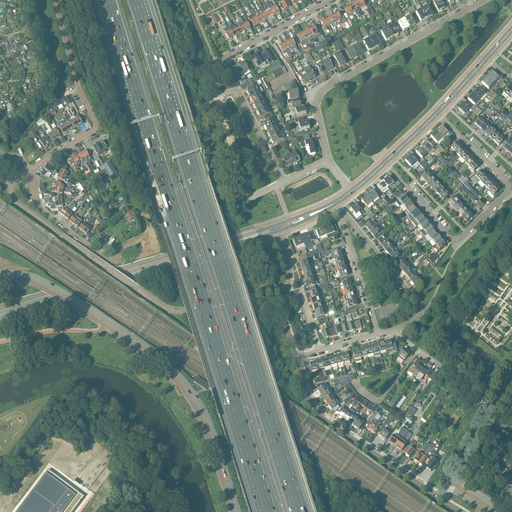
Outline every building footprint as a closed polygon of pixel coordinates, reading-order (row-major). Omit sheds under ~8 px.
[(276,0),(278,5),(282,12),(287,9),(282,0),(281,0),(276,0)] [(282,0),(287,9),(291,7),(287,0),(285,2),(284,0),(282,0)] [(360,0),(357,2),(362,12),(367,10),(363,3),(360,0)] [(441,2),(439,0),(434,0),(432,1),(434,5),(438,12),(444,8),(441,2)] [(360,17),(362,16),(360,13),(362,12),(357,2),(352,5),(360,18),(360,17)] [(260,3),(258,4),(267,20),(269,19),(269,20),(271,18),(267,11),(265,12),(260,3)] [(265,21),(267,20),(258,4),(256,5),(258,9),(259,11),(257,12),(257,13),(263,23),(265,22),(265,21)] [(270,6),(275,16),(280,13),(276,6),(273,8),(272,5),(270,6)] [(360,18),(352,5),(348,7),(352,14),(354,12),(356,15),(358,19),(360,18)] [(252,23),(254,27),(258,25),(250,10),(248,6),(246,7),(251,16),(247,18),(251,24),(252,23)] [(422,9),(427,18),(433,15),(428,6),(422,9)] [(257,13),(255,14),(252,9),(250,10),(258,25),(260,24),(263,23),(257,13)] [(370,9),(367,10),(366,11),(370,18),(374,16),(370,9)] [(427,18),(422,9),(416,13),(421,22),(427,18)] [(337,13),(333,16),(338,25),(339,27),(346,23),(343,17),(341,19),(339,16),(338,15),(337,13)] [(338,25),(333,16),(329,18),(334,28),(335,28),(336,31),(338,29),(337,26),(338,25)] [(404,19),(409,28),(415,25),(410,16),(404,19)] [(240,17),(238,18),(239,20),(246,32),(248,30),(248,31),(251,30),(250,29),(247,22),(244,24),(242,20),(240,17)] [(239,20),(238,18),(236,19),(238,23),(240,26),(238,27),(242,34),(246,32),(239,20)] [(334,28),(329,18),(325,20),(329,27),(331,26),(333,29),(334,28)] [(385,26),(392,38),(398,34),(393,25),(392,25),(395,23),(392,18),(390,19),(389,19),(391,23),(388,25),(385,26)] [(409,28),(404,19),(398,22),(403,31),(409,28)] [(230,32),(233,38),(238,36),(234,29),(232,26),(230,23),(228,24),(230,27),(228,29),(230,32)] [(231,40),(233,38),(230,32),(228,29),(226,24),(223,25),(226,30),(224,31),(225,34),(229,41),(231,40)] [(242,34),(238,27),(236,28),(234,25),(232,26),(234,29),(238,36),(242,34)] [(315,30),(314,26),(309,29),(315,39),(320,36),(320,37),(323,36),(320,31),(318,32),(316,29),(315,30)] [(383,31),(381,32),(379,29),(379,28),(375,28),(378,33),(379,35),(381,33),(386,41),(392,38),(385,26),(382,28),(383,31)] [(353,30),(354,31),(360,42),(363,40),(359,34),(358,32),(359,32),(357,28),(353,30)] [(369,39),(374,47),(380,44),(376,36),(378,34),(379,35),(378,33),(375,28),(372,28),(373,37),(369,39)] [(315,39),(309,29),(305,31),(311,41),(312,44),(314,43),(313,40),(315,39)] [(311,41),(305,31),(301,33),(305,40),(307,43),(311,41)] [(360,42),(354,31),(351,32),(357,43),(360,42)] [(305,40),(301,33),(297,36),(299,39),(298,39),(300,43),(301,43),(302,45),(304,44),(303,41),(305,40)] [(345,63),(340,53),(339,52),(342,50),(337,41),(336,41),(335,38),(330,40),(337,53),(333,55),(334,56),(333,56),(339,67),(345,63)] [(287,41),(292,50),(294,49),(296,52),(298,51),(295,46),(295,45),(293,42),(291,39),(287,41)] [(374,47),(369,39),(363,42),(368,51),(374,47)] [(292,50),(287,41),(283,44),(288,54),(290,53),(290,51),(292,50)] [(288,54),(283,44),(279,46),(284,55),(286,54),(288,58),(290,56),(288,54)] [(351,48),(357,57),(363,54),(358,44),(351,48)] [(357,57),(351,48),(346,51),(351,60),(357,57)] [(258,67),(258,66),(265,63),(265,62),(267,61),(269,64),(274,61),(268,50),(262,53),(263,53),(260,55),(260,53),(253,57),(258,67)] [(322,63),(326,71),(333,68),(328,59),(322,63)] [(297,75),(298,76),(302,85),(309,81),(302,70),(297,73),(290,62),(287,64),(294,76),(297,75)] [(248,64),(246,66),(244,63),(239,66),(243,74),(249,71),(250,73),(252,72),(251,69),(248,64)] [(326,71),(322,63),(316,66),(320,75),(326,71)] [(239,66),(233,69),(239,79),(244,76),(243,74),(239,66)] [(309,67),(303,70),(302,70),(309,81),(315,78),(310,69),(309,67)] [(488,89),(493,84),(498,78),(492,72),(489,75),(487,78),(485,80),(484,80),(481,83),(488,89)] [(247,91),(250,98),(260,93),(262,92),(259,86),(257,82),(256,83),(248,87),(250,90),(248,91),(247,91)] [(508,98),(511,92),(511,90),(508,87),(503,93),(508,98)] [(473,94),(480,100),(485,94),(478,88),(475,91),(476,92),(473,94)] [(298,104),(298,100),(299,99),(297,92),(288,94),(290,101),(287,102),(288,106),(291,106),(298,104)] [(254,105),(263,100),(260,93),(250,98),(254,105)] [(470,96),(468,99),(474,105),(472,107),(480,115),(480,114),(482,112),(475,105),(480,100),(473,94),(471,97),(470,96)] [(257,111),(266,107),(263,100),(254,105),(257,111)] [(298,104),(291,106),(292,110),(295,110),(297,117),(306,114),(304,107),(301,107),(300,103),(298,104)] [(464,115),(469,109),(463,103),(458,109),(464,115)] [(68,107),(70,110),(69,110),(79,126),(83,123),(77,114),(76,115),(75,114),(70,106),(68,107)] [(266,107),(257,111),(261,118),(263,117),(265,119),(272,116),(271,113),(270,114),(266,107)] [(472,107),(470,110),(477,117),(480,115),(472,107)] [(69,110),(68,111),(70,114),(72,118),(70,119),(71,121),(75,128),(79,126),(69,110)] [(65,115),(63,116),(64,118),(71,130),(75,128),(71,121),(70,119),(68,120),(65,115)] [(267,130),(276,126),(273,119),(274,118),(272,116),(265,119),(266,122),(263,124),(267,130)] [(480,118),(474,124),(479,129),(485,122),(487,120),(482,116),(480,118)] [(36,124),(37,125),(38,126),(39,127),(44,124),(46,123),(43,118),(40,120),(36,124)] [(61,123),(63,126),(67,133),(71,130),(64,118),(62,119),(63,121),(61,123)] [(304,118),(294,120),(295,124),(298,124),(300,131),(309,129),(307,121),(305,122),(304,118)] [(53,129),(48,121),(46,123),(47,123),(56,139),(60,137),(60,136),(57,130),(55,128),(53,129)] [(484,133),(490,127),(485,122),(479,129),(484,133)] [(47,123),(46,123),(44,124),(48,131),(46,132),(51,142),(56,139),(47,123)] [(67,133),(63,126),(61,127),(59,123),(57,124),(63,135),(67,133)] [(276,126),(267,130),(270,137),(279,132),(276,126)] [(436,132),(442,138),(448,133),(441,126),(438,129),(439,130),(436,132)] [(489,137),(495,131),(490,127),(484,133),(489,137)] [(33,130),(28,134),(33,140),(38,137),(33,130)] [(494,142),(500,136),(499,136),(495,131),(489,137),(494,142)] [(279,132),(270,137),(274,144),(276,143),(278,145),(285,141),(284,139),(283,139),(279,133),(279,132)] [(442,138),(436,132),(434,134),(433,134),(430,137),(437,143),(442,138)] [(499,136),(500,136),(494,142),(499,146),(502,143),(504,140),(506,138),(501,134),(499,136)] [(300,144),(301,148),(306,147),(308,147),(309,151),(310,155),(315,154),(312,140),(310,141),(309,135),(294,139),(297,144),(297,145),(300,144)] [(40,143),(41,143),(44,147),(51,142),(48,139),(47,139),(46,137),(39,142),(40,143)] [(508,153),(511,149),(511,144),(510,143),(511,141),(511,138),(510,137),(505,143),(507,145),(503,148),(508,153)] [(92,148),(97,155),(98,157),(107,152),(105,150),(106,150),(102,142),(99,144),(100,146),(99,146),(98,145),(92,148)] [(421,147),(427,154),(433,148),(427,142),(424,144),(424,145),(421,147)] [(455,153),(461,147),(457,142),(451,148),(455,153)] [(427,154),(421,147),(419,150),(419,149),(416,152),(422,159),(427,154)] [(461,147),(455,153),(460,158),(466,152),(461,147)] [(92,161),(90,158),(86,152),(82,154),(87,163),(88,165),(90,167),(90,168),(90,169),(92,172),(93,172),(95,171),(92,166),(91,165),(90,164),(90,162),(92,161)] [(288,156),(293,165),(300,162),(295,152),(288,156)] [(464,162),(470,157),(466,152),(460,158),(464,162)] [(88,165),(87,163),(82,154),(78,157),(81,163),(83,166),(85,165),(88,170),(90,173),(92,172),(90,169),(90,168),(90,167),(88,165)] [(410,155),(405,161),(413,170),(419,164),(410,155)] [(293,165),(288,156),(281,159),(286,169),(293,165)] [(438,158),(441,162),(443,165),(446,162),(443,160),(440,156),(438,158)] [(469,167),(475,161),(470,157),(464,162),(469,167)] [(76,170),(78,175),(80,173),(78,169),(72,160),(68,163),(71,168),(74,167),(76,170)] [(480,166),(475,161),(469,167),(471,169),(471,170),(472,171),(473,171),(474,172),(480,166)] [(116,173),(115,171),(110,162),(103,166),(109,178),(116,173)] [(62,170),(60,175),(77,182),(78,181),(76,178),(74,176),(71,175),(70,177),(67,176),(68,173),(62,170)] [(425,182),(431,176),(427,171),(421,177),(425,182)] [(480,182),(487,175),(482,171),(475,177),(480,182)] [(60,175),(58,180),(65,182),(68,184),(75,187),(76,184),(78,185),(79,183),(77,182),(60,175)] [(485,186),(491,180),(487,175),(480,182),(485,186)] [(430,187),(436,181),(431,176),(425,182),(430,187)] [(457,179),(459,181),(463,185),(468,181),(466,178),(465,179),(464,180),(461,178),(459,176),(457,179)] [(383,182),(388,188),(394,183),(389,177),(383,182)] [(489,191),(496,185),(491,180),(485,186),(489,191)] [(436,181),(430,187),(434,191),(440,186),(436,181)] [(388,188),(383,182),(377,186),(382,193),(388,188)] [(63,188),(64,185),(57,184),(56,189),(71,192),(74,192),(74,190),(73,189),(63,188)] [(496,185),(489,191),(494,196),(500,189),(496,185)] [(439,196),(445,190),(440,186),(434,191),(439,196)] [(445,190),(439,196),(443,201),(449,195),(445,190)] [(367,196),(372,202),(378,198),(373,191),(367,196)] [(402,205),(408,200),(403,195),(403,196),(398,200),(395,202),(399,207),(402,205)] [(372,202),(367,196),(361,201),(366,207),(372,202)] [(85,200),(84,200),(82,203),(79,206),(81,207),(88,198),(87,197),(85,200)] [(453,208),(459,202),(454,197),(448,203),(453,208)] [(88,198),(81,207),(80,208),(81,209),(79,211),(80,212),(76,217),(74,216),(69,221),(70,221),(70,222),(71,223),(72,223),(73,224),(86,208),(88,206),(90,202),(90,201),(88,198)] [(406,210),(412,205),(408,200),(402,205),(406,210)] [(58,212),(64,208),(63,207),(63,205),(66,204),(66,206),(71,202),(55,203),(56,208),(58,208),(58,212)] [(457,213),(463,207),(459,202),(453,208),(457,213)] [(64,208),(58,212),(58,213),(60,214),(61,214),(61,215),(62,216),(63,216),(64,217),(73,206),(74,205),(72,203),(71,205),(70,206),(66,210),(64,209),(64,208)] [(352,215),(351,216),(354,220),(356,219),(356,220),(360,217),(359,216),(360,215),(358,212),(361,210),(356,204),(350,208),(354,213),(352,215)] [(76,206),(74,205),(73,206),(64,217),(66,219),(67,220),(68,220),(72,215),(70,213),(72,211),(74,208),(76,206)] [(410,215),(411,214),(416,210),(412,205),(406,210),(410,215)] [(462,218),(465,214),(468,211),(463,207),(457,213),(462,218)] [(76,227),(77,227),(78,227),(82,222),(80,220),(84,215),(86,212),(87,210),(86,208),(73,224),(75,226),(76,227)] [(124,215),(130,221),(135,217),(129,210),(124,215)] [(420,215),(416,210),(411,214),(410,215),(408,217),(412,222),(420,215)] [(468,211),(465,214),(462,218),(466,222),(473,216),(470,213),(471,212),(469,210),(468,211)] [(418,225),(424,220),(420,215),(412,222),(416,227),(418,225)] [(380,223),(382,222),(387,218),(385,216),(379,221),(375,225),(374,225),(371,222),(365,227),(369,232),(380,223)] [(83,232),(92,219),(91,218),(85,225),(83,223),(79,229),(80,230),(81,230),(83,232)] [(94,221),(92,219),(83,232),(85,233),(85,234),(86,235),(87,235),(91,229),(89,228),(91,225),(94,222),(94,221)] [(423,230),(429,225),(424,220),(418,225),(422,230),(423,230)] [(376,235),(377,237),(383,232),(382,230),(381,231),(380,232),(377,229),(382,225),(380,223),(369,232),(374,237),(375,236),(376,235)] [(94,235),(99,228),(96,225),(91,232),(94,234),(94,235)] [(323,228),(326,236),(328,240),(339,235),(335,225),(332,226),(331,225),(323,228)] [(424,237),(427,235),(433,230),(429,225),(423,230),(422,230),(420,232),(424,237)] [(326,236),(323,228),(315,231),(319,239),(326,236)] [(431,240),(437,236),(433,230),(427,235),(431,240)] [(381,246),(392,237),(391,235),(388,237),(385,234),(383,232),(377,237),(379,239),(377,241),(381,246)] [(96,242),(102,247),(108,239),(101,234),(96,242)] [(300,237),(303,245),(312,242),(308,234),(300,237)] [(431,240),(435,245),(441,241),(437,236),(431,240)] [(303,245),(300,237),(292,240),(296,248),(303,245)] [(385,251),(392,246),(389,243),(394,239),(392,237),(381,246),(385,251)] [(435,245),(432,247),(433,250),(434,249),(437,252),(439,250),(445,245),(441,241),(435,245)] [(392,246),(385,251),(390,256),(400,247),(399,245),(394,249),(392,246)] [(397,262),(401,258),(400,256),(397,253),(398,253),(397,252),(404,247),(403,245),(400,247),(390,256),(394,261),(396,260),(397,262)] [(334,259),(334,260),(342,257),(340,251),(336,252),(335,249),(329,251),(329,252),(320,254),(321,257),(330,255),(329,254),(332,253),(333,257),(331,258),(332,260),(334,259)] [(434,254),(428,259),(431,263),(437,258),(434,254)] [(336,266),(344,264),(342,257),(334,260),(336,266)] [(404,259),(403,259),(402,260),(401,258),(397,262),(399,264),(397,265),(401,270),(404,268),(407,265),(408,264),(404,259)] [(300,263),(302,270),(309,267),(312,266),(310,260),(307,261),(300,263)] [(344,264),(336,266),(338,272),(346,270),(344,264)] [(404,268),(401,270),(405,275),(411,270),(409,268),(410,266),(408,264),(407,265),(404,268)] [(312,266),(309,267),(302,270),(304,276),(311,273),(314,272),(312,266)] [(405,275),(410,280),(413,278),(415,276),(418,274),(420,271),(419,269),(416,272),(414,274),(411,270),(405,275)] [(338,274),(337,275),(338,279),(340,278),(348,276),(346,270),(338,272),(338,274)] [(311,273),(304,276),(306,282),(313,280),(313,279),(311,273)] [(413,278),(410,280),(414,285),(419,281),(415,276),(413,278)] [(313,280),(306,282),(307,288),(315,286),(314,282),(317,281),(316,279),(313,279),(313,280)] [(343,290),(351,287),(349,280),(341,283),(343,290)] [(324,285),(319,287),(320,290),(324,289),(326,294),(327,294),(330,293),(329,287),(328,285),(324,285)] [(345,296),(353,293),(351,287),(343,290),(345,296)] [(311,299),(318,297),(316,291),(309,293),(311,299)] [(345,296),(343,296),(345,302),(347,302),(355,300),(353,293),(345,296)] [(313,306),(320,303),(318,297),(311,299),(313,306)] [(350,310),(356,309),(355,306),(357,306),(355,300),(347,302),(349,308),(350,310)] [(320,303),(313,306),(315,312),(322,310),(322,309),(320,303)] [(317,318),(324,316),(324,315),(327,315),(325,308),(322,309),(322,310),(315,312),(317,318)] [(362,321),(361,322),(361,319),(352,321),(353,324),(355,331),(361,329),(361,328),(364,327),(362,321)] [(339,324),(342,334),(348,333),(346,325),(343,326),(342,323),(339,324)] [(342,334),(339,324),(337,325),(338,328),(334,329),(336,336),(342,334)] [(346,325),(348,333),(355,331),(353,324),(346,325)] [(323,340),(330,338),(328,331),(327,328),(325,329),(325,331),(321,332),(322,333),(322,336),(323,340)] [(336,336),(334,329),(328,331),(330,338),(336,336)] [(384,343),(386,351),(387,353),(397,351),(394,341),(390,342),(390,341),(384,343)] [(386,351),(384,343),(377,345),(379,353),(386,351)] [(380,355),(379,353),(377,345),(371,347),(373,354),(374,357),(380,355)] [(373,354),(371,347),(365,348),(367,356),(373,354)] [(367,356),(365,348),(359,350),(361,358),(367,356)] [(404,349),(398,358),(403,362),(404,360),(409,354),(404,349)] [(362,361),(361,358),(359,350),(352,352),(353,355),(350,356),(353,363),(362,361)] [(341,355),(343,363),(349,361),(347,353),(341,355)] [(343,363),(341,355),(334,357),(336,365),(343,363)] [(336,365),(334,357),(328,359),(330,366),(336,365)] [(330,366),(328,359),(322,360),(324,368),(330,366)] [(324,368),(322,360),(316,362),(318,370),(324,368)] [(414,379),(422,369),(418,365),(420,362),(418,360),(412,367),(412,366),(411,368),(408,372),(413,375),(412,376),(412,378),(414,379)] [(310,367),(307,367),(309,376),(312,375),(312,372),(318,370),(316,362),(309,364),(310,367)] [(422,369),(414,379),(416,381),(418,381),(419,380),(420,381),(424,376),(427,378),(432,371),(429,369),(427,372),(422,369)] [(352,381),(350,375),(337,378),(343,387),(348,384),(352,381)] [(196,377),(193,381),(193,382),(206,391),(209,386),(196,377)] [(317,390),(321,395),(327,391),(327,390),(329,389),(326,385),(324,387),(324,386),(322,384),(316,386),(318,390),(317,390)] [(327,391),(321,395),(322,397),(324,400),(331,396),(327,391)] [(334,400),(331,396),(324,400),(328,405),(334,400)] [(334,400),(328,405),(331,410),(338,406),(334,400)] [(383,409),(379,406),(377,408),(378,408),(374,412),(373,414),(369,420),(372,422),(368,429),(374,433),(380,426),(379,425),(380,423),(377,421),(374,419),(377,414),(379,416),(381,413),(383,410),(383,409)] [(347,413),(346,413),(343,411),(341,409),(337,415),(342,419),(347,413)] [(348,423),(352,417),(353,414),(348,411),(346,413),(347,413),(342,419),(348,423)] [(391,415),(385,423),(388,424),(388,425),(390,422),(391,423),(395,418),(391,415)] [(353,426),(357,420),(352,417),(348,423),(353,426)] [(360,423),(357,420),(353,426),(359,430),(359,429),(363,424),(364,423),(361,421),(360,423)] [(382,432),(379,437),(382,439),(385,441),(390,433),(389,432),(385,430),(384,429),(387,426),(384,424),(379,430),(382,432)] [(393,447),(394,448),(406,431),(402,428),(400,430),(400,433),(401,433),(398,437),(394,435),(388,443),(392,446),(393,445),(394,446),(393,447)] [(507,441),(511,434),(503,430),(499,436),(507,441)] [(410,433),(406,431),(394,448),(395,448),(396,448),(397,448),(396,449),(401,452),(406,443),(404,441),(410,433)] [(409,457),(414,451),(411,449),(413,445),(414,446),(419,439),(415,436),(410,443),(411,444),(409,447),(404,454),(409,457)] [(419,453),(414,461),(418,463),(430,446),(427,443),(422,450),(423,451),(424,451),(421,454),(419,453)] [(436,447),(432,444),(430,446),(418,463),(422,466),(425,462),(427,464),(430,460),(426,458),(429,453),(430,454),(436,447)] [(435,455),(426,468),(431,472),(433,470),(434,471),(437,466),(436,465),(440,459),(435,455)] [(506,485),(510,480),(511,481),(511,479),(511,463),(505,458),(492,476),(506,485)] [(73,511),(84,497),(53,474),(50,478),(45,474),(16,511),(73,511)]
